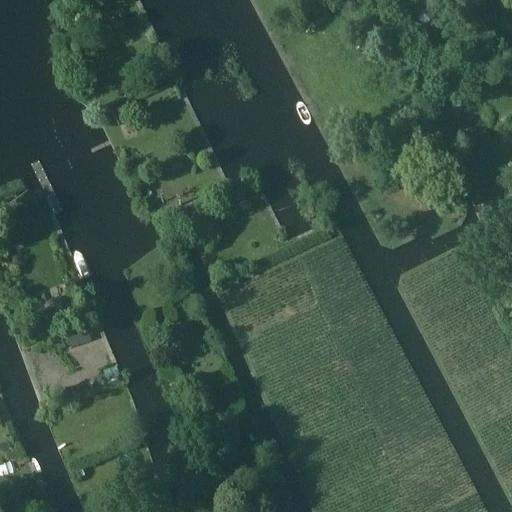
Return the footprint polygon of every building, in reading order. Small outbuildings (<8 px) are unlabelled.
[(194,222),(201,219),(198,212),(191,215),(194,222)] [(67,297),(52,301),(58,324),(73,319),(67,297)] [(81,333),(68,336),(72,349),(84,346),(81,333)] [(253,435),(248,437),(251,444),(256,442),(253,435)] [(268,498),(264,490),(254,494),(257,503),(268,498)]
